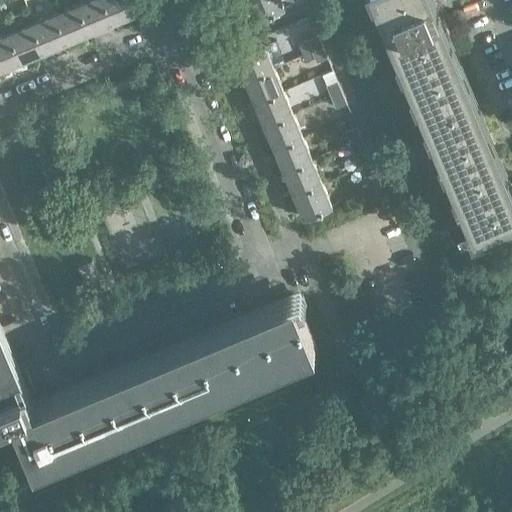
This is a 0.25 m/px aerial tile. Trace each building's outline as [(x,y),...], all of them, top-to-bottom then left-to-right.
[(105,0),(81,0),(79,1),(91,30),(114,20),(105,0)] [(133,0),(105,0),(114,20),(138,10),(133,0)] [(282,0),(247,0),(255,18),(284,5),(282,0)] [(511,184),(445,25),(434,0),(378,0),(477,235),(511,220),(511,184)] [(79,1),(56,11),(68,39),(91,30),(79,1)] [(56,11),(34,20),(45,49),(68,39),(56,11)] [(34,20),(11,30),(22,59),(45,49),(34,20)] [(11,30),(0,34),(0,68),(22,59),(11,30)] [(306,38),(311,49),(323,45),(318,33),(306,38)] [(235,54),(245,78),(274,66),(264,42),(235,54)] [(323,45),(311,49),(316,61),(328,56),(323,45)] [(274,66),(245,78),(255,101),(284,89),(274,66)] [(326,84),(331,95),(342,90),(337,79),(326,84)] [(284,89),(255,101),(264,124),(294,112),(284,89)] [(342,90),(331,95),(335,106),(347,101),(342,90)] [(294,112),(264,124),(274,147),(303,135),(294,112)] [(345,130),(350,141),(361,136),(356,125),(345,130)] [(303,135),(274,147),(283,170),(313,157),(303,135)] [(361,136),(350,141),(355,152),(366,147),(361,136)] [(313,157),(283,170),(293,193),(322,180),(313,157)] [(381,183),(376,171),(364,175),(370,188),(381,183)] [(322,180),(293,193),(302,216),(332,204),(322,180)] [(106,205),(117,257),(153,249),(142,197),(106,205)] [(91,258),(77,264),(85,282),(99,277),(91,258)] [(0,319),(0,411),(12,407),(35,461),(316,343),(293,290),(33,399),(31,392),(36,390),(27,367),(21,369),(0,319)]
